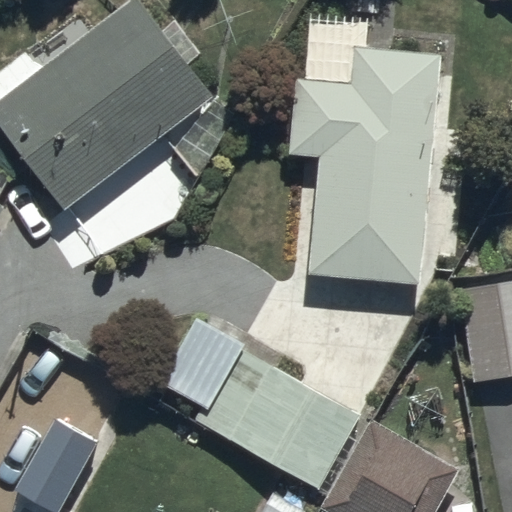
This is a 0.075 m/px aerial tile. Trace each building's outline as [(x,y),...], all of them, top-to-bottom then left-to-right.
[(134,0),(0,103),(0,118),(72,211),(218,98),(142,0),(134,0)] [(313,276),(419,289),(442,57),(359,49),(356,81),(297,76),(289,153),(325,157),(313,276)] [(511,282),(462,290),(476,382),(511,376),(511,282)] [(164,399),(323,489),(367,413),(207,323),(164,399)] [(24,384),(0,426),(0,485),(47,511),(63,511),(109,431),(24,384)] [(378,423),(327,511),(437,511),(462,470),(378,423)]
